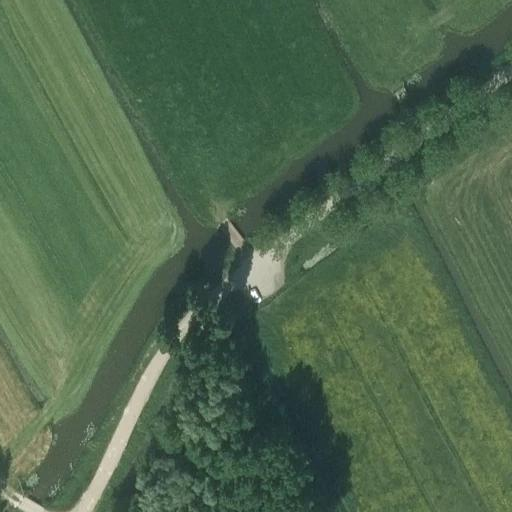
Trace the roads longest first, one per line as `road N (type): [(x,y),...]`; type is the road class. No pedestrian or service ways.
road 1 (track): [(83,511),(137,402),(216,302)]
road 2 (track): [(255,267),(421,136)]
